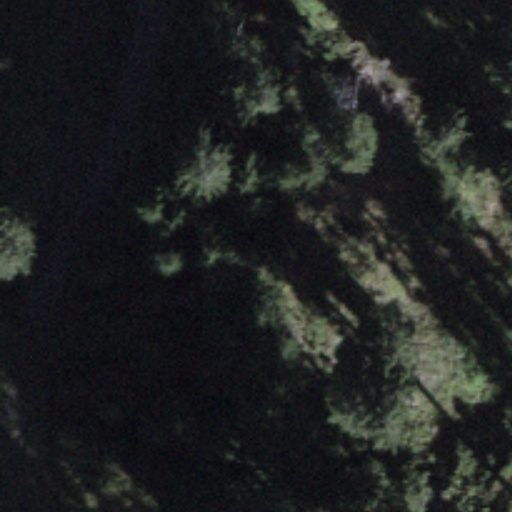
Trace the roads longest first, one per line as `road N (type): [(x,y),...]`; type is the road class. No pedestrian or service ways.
road 1 (track): [(0,464),(2,441),(124,126),(156,0)]
road 2 (track): [(56,294),(79,0)]
